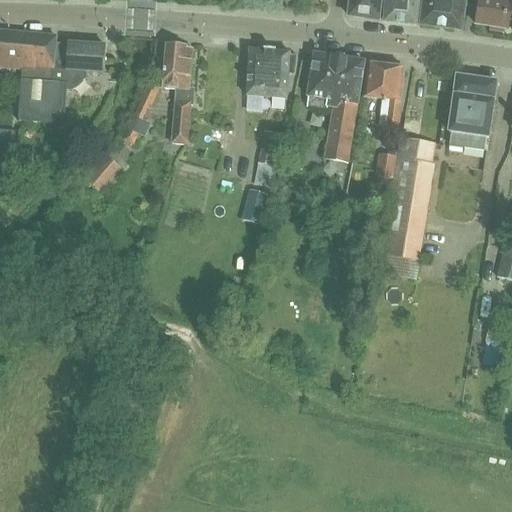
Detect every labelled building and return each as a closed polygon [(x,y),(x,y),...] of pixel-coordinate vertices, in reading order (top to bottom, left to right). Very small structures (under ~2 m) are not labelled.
[(379,22),(382,0),(352,0),(350,18),(379,22)] [(418,25),(420,0),(387,0),(385,22),(418,25)] [(463,31),(467,0),(424,0),(421,26),(463,31)] [(504,34),(505,30),(509,30),(511,11),(511,3),(503,2),(503,0),(480,0),(477,26),(490,28),(490,32),(504,34)] [(0,68),(23,71),(27,35),(0,32),(0,68)] [(57,42),(57,43),(58,38),(27,35),(23,71),(20,122),(50,123),(57,42)] [(57,42),(50,123),(66,124),(68,91),(73,91),(87,80),(87,73),(105,74),(107,47),(57,43),(57,42)] [(195,91),(191,91),(195,51),(186,50),(187,49),(169,47),(165,89),(178,91),(173,145),(188,146),(192,107),(194,107),(195,91)] [(291,55),(251,52),(247,97),(287,101),(289,76),(296,77),(298,57),(291,56),(291,55)] [(316,56),(308,102),(329,105),(328,108),(335,109),(326,160),(349,164),(365,64),(316,56)] [(398,129),(406,70),(371,66),(366,99),(383,101),(380,127),(398,129)] [(452,147),(459,148),(486,152),(488,139),(490,139),(498,84),(459,78),(451,134),(454,134),(452,147)] [(153,107),(161,88),(149,82),(123,141),(121,140),(109,160),(120,167),(133,147),(126,143),(126,142),(134,146),(139,135),(136,134),(150,105),(153,107)] [(265,132),(257,176),(255,185),(273,189),(285,136),(265,132)] [(402,139),(382,256),(419,262),(435,166),(433,166),(436,145),(402,139)] [(0,163),(13,164),(14,148),(0,146),(0,163)] [(380,155),(376,177),(394,180),(398,158),(380,155)] [(119,168),(105,156),(84,179),(98,191),(119,168)] [(186,167),(177,205),(205,212),(214,173),(186,167)] [(243,222),(258,226),(266,196),(251,193),(243,222)] [(511,254),(504,252),(497,278),(511,281),(511,254)] [(233,310),(238,293),(227,290),(222,306),(233,310)] [(498,321),(489,319),(487,329),(496,330),(498,321)]
